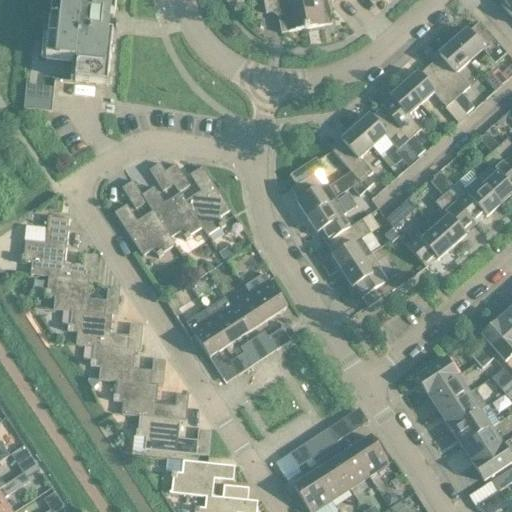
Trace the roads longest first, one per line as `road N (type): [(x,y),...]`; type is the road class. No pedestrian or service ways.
road 1 (residential): [(285,511),(82,193),(90,175),(133,144),(258,147)]
road 2 (residential): [(365,387),(261,223),(258,147)]
road 3 (residential): [(445,0),(395,44),(330,78),(267,84)]
road 4 (residential): [(365,387),(511,256)]
road 5 (residential): [(446,511),(365,387)]
road 6 (residential): [(267,84),(198,37),(180,0)]
